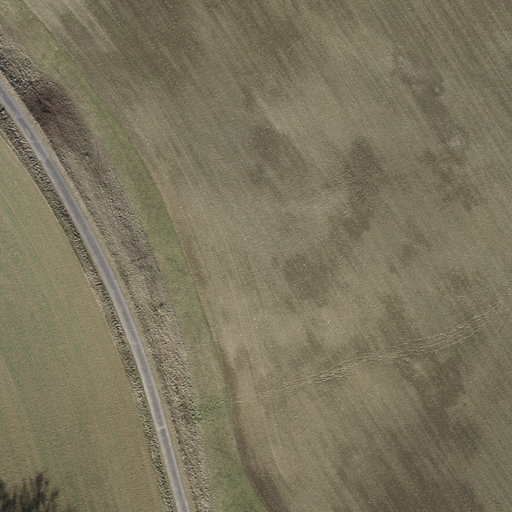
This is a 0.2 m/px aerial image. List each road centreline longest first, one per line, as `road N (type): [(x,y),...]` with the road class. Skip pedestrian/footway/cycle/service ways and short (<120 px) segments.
road 1 (track): [(324,511),(335,0)]
road 2 (track): [(0,84),(79,203),(145,348),(192,511)]
